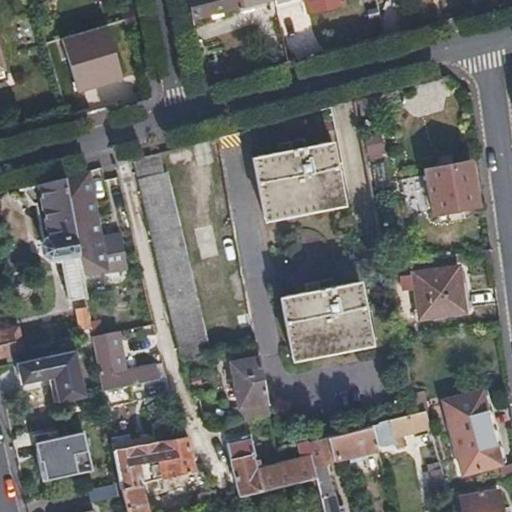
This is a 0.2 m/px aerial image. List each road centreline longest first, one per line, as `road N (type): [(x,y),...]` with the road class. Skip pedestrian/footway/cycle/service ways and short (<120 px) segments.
road 1 (residential): [(178,114),(483,39)]
road 2 (residential): [(483,39),(511,251)]
road 3 (residential): [(0,166),(178,114)]
